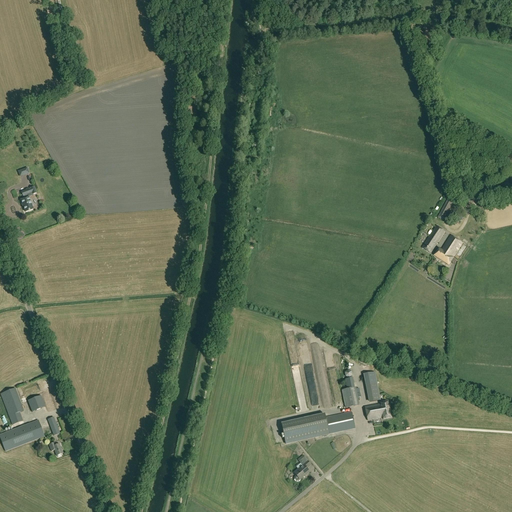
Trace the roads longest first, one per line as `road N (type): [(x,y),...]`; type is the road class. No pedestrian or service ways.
road 1 (track): [(227,0),(196,268),(140,511)]
road 2 (unclassified): [(107,511),(0,233)]
